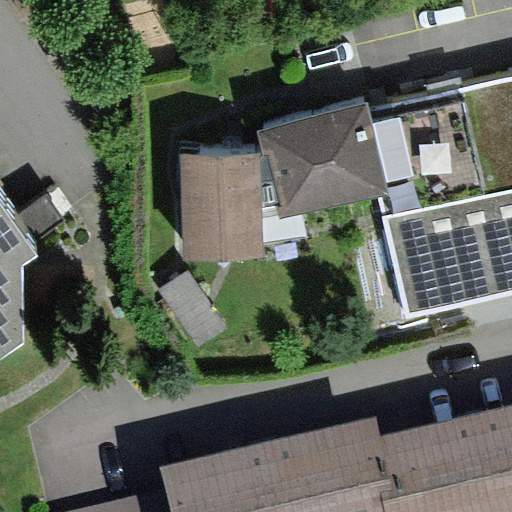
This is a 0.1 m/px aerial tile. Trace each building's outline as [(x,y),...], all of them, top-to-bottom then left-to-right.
[(367,101),(259,126),(266,155),(270,154),(282,204),(279,205),(281,214),(281,217),(379,194),(406,311),(511,286),(511,72),(371,105),(367,101)] [(182,249),(263,247),(262,217),(260,156),(260,145),(179,147),(182,249)] [(262,217),(281,214),(279,205),(282,204),(270,154),(266,155),(260,156),(262,217)] [(43,241),(0,181),(0,344),(28,326),(27,253),(43,241)] [(224,326),(187,272),(158,292),(196,346),(224,326)] [(156,462),(162,490),(167,511),(511,511),(511,401),(384,431),(379,411),(156,462)] [(167,511),(162,490),(67,511),(167,511)]
